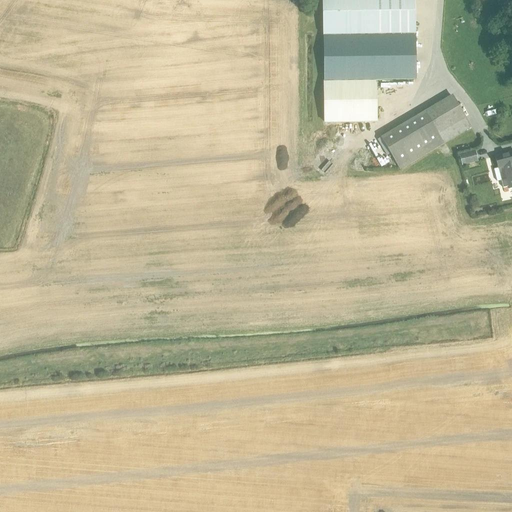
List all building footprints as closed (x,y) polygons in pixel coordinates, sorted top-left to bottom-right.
[(413,0),(323,0),(324,36),(324,37),(414,36),(413,0)] [(324,37),(325,81),(377,80),(415,80),(414,36),(324,37)] [(377,80),(325,81),(325,122),(378,121),(377,80)] [(381,137),(400,170),(470,128),(451,96),(381,137)] [(459,155),(462,166),(477,162),(474,151),(459,155)] [(501,181),(503,188),(508,187),(508,189),(511,188),(511,152),(495,157),(498,168),(494,170),(497,182),(501,181)]
